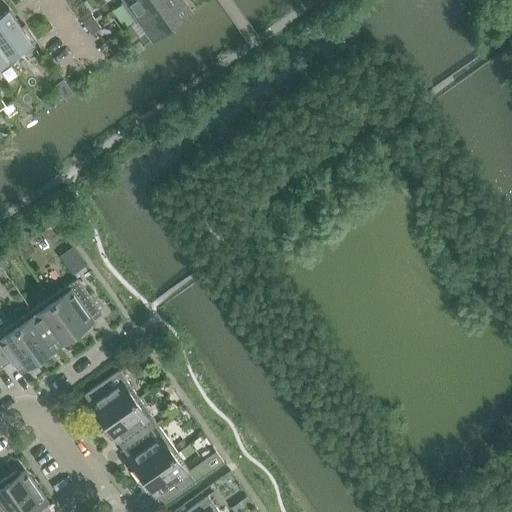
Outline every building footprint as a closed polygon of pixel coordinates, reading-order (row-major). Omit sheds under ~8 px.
[(125,0),(138,19),(165,0),(125,0)] [(184,0),(165,0),(138,19),(152,38),(192,10),(184,0)] [(32,42),(35,39),(25,24),(21,26),(8,7),(0,12),(0,47),(10,63),(35,45),(32,42)] [(92,14),(82,21),(86,28),(96,21),(92,14)] [(96,21),(86,28),(91,34),(101,27),(96,21)] [(0,70),(10,63),(0,47),(0,70)] [(118,52),(108,59),(113,66),(123,59),(118,52)] [(72,91),(63,78),(55,84),(64,97),(72,91)] [(72,245),(59,255),(72,274),(86,264),(72,245)] [(67,285),(49,298),(74,333),(77,337),(87,329),(86,328),(84,325),(88,323),(92,320),(102,313),(77,278),(67,285)] [(66,344),(77,337),(74,333),(49,298),(31,310),(38,319),(50,337),(56,345),(60,343),(63,340),(65,343),(66,344)] [(52,348),(56,345),(50,337),(38,319),(31,310),(14,322),(38,358),(41,362),(52,354),(51,353),(49,350),(52,348)] [(31,369),(41,362),(38,358),(14,322),(0,331),(0,361),(3,366),(14,359),(21,369),(25,367),(28,365),(30,368),(31,369)] [(139,397),(119,369),(84,394),(91,404),(94,408),(96,411),(93,413),(92,414),(99,425),(103,422),(136,398),(139,397)] [(115,439),(123,450),(158,424),(151,414),(139,397),(136,398),(103,422),(99,425),(107,435),(108,434),(111,432),(113,435),(115,439)] [(131,469),(138,480),(142,477),(175,454),(177,452),(158,424),(123,450),(129,459),(132,463),(135,466),(132,468),(131,469)] [(183,440),(173,446),(177,452),(186,445),(183,440)] [(213,451),(188,468),(195,478),(201,474),(219,461),(213,451)] [(162,505),(197,480),(202,477),(201,474),(195,478),(188,468),(177,452),(175,454),(142,477),(138,480),(145,490),(147,489),(149,487),(152,490),(155,496),(162,505)] [(13,471),(3,478),(6,482),(26,511),(38,511),(49,505),(24,469),(20,473),(16,475),(14,472),(13,471)] [(0,511),(26,511),(6,482),(3,478),(0,480),(0,511)] [(219,511),(207,494),(182,511),(219,511)] [(248,495),(240,501),(246,509),(254,504),(248,495)]
